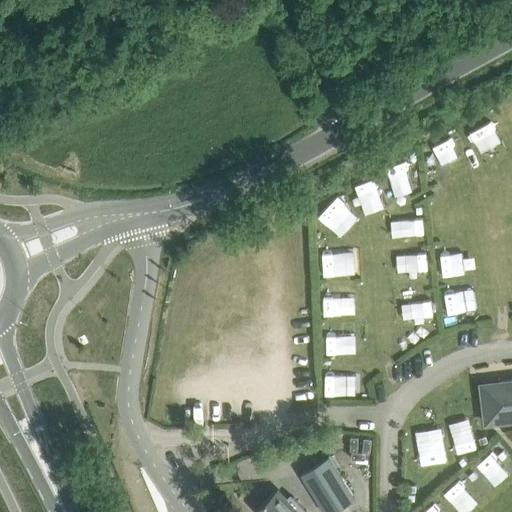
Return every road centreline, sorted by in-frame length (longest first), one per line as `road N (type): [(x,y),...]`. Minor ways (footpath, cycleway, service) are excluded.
road 1 (unclassified): [(188,511),(132,423),(127,390),(146,275),(142,215)]
road 2 (unclassified): [(357,120),(234,189),(142,215)]
road 3 (unknown): [(173,458),(319,415),(396,413)]
road 4 (unclassified): [(357,120),(511,35)]
road 5 (secondary): [(52,491),(41,434),(0,324)]
road 6 (track): [(357,120),(311,0)]
road 7 (unclassified): [(122,218),(41,227),(2,241)]
road 8 (unclassified): [(17,280),(122,218)]
